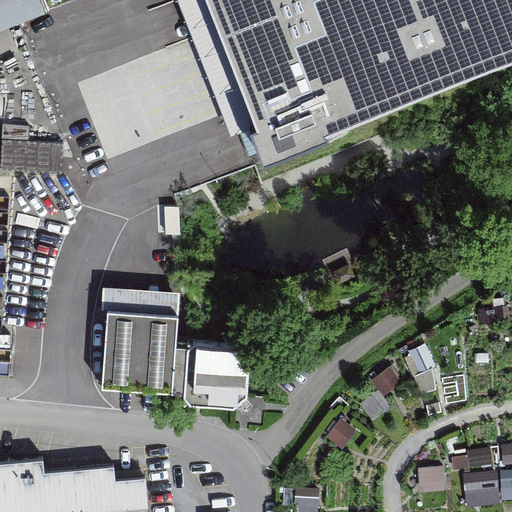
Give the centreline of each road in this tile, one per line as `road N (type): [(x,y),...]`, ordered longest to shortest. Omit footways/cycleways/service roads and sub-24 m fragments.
road 1 (residential): [(511,249),(353,350),(293,421),(241,463)]
road 2 (residential): [(0,412),(168,430),(211,442),(241,463)]
